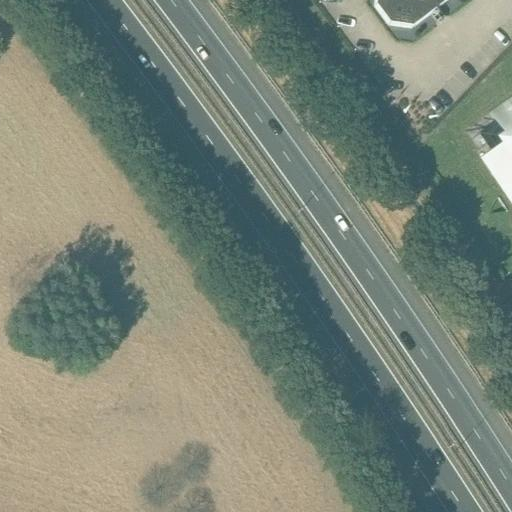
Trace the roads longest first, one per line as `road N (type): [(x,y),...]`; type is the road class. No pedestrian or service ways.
road 1 (motorway): [(103,0),(262,212),(460,511)]
road 2 (motorway): [(511,484),(169,0)]
